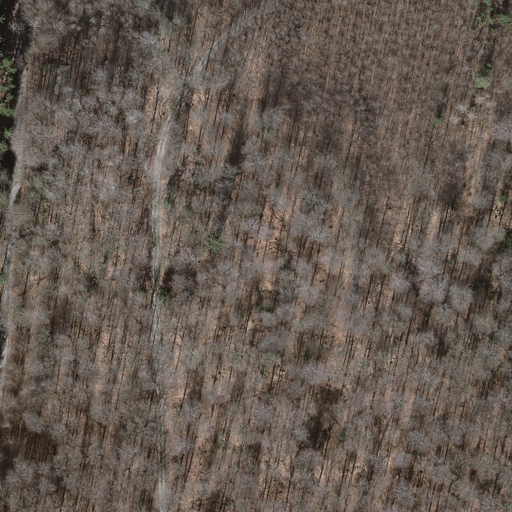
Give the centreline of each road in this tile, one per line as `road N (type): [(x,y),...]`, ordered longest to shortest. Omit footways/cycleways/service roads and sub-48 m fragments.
road 1 (track): [(272,0),(247,12),(214,48),(166,132),(155,187),(163,511)]
road 2 (track): [(36,0),(0,363)]
